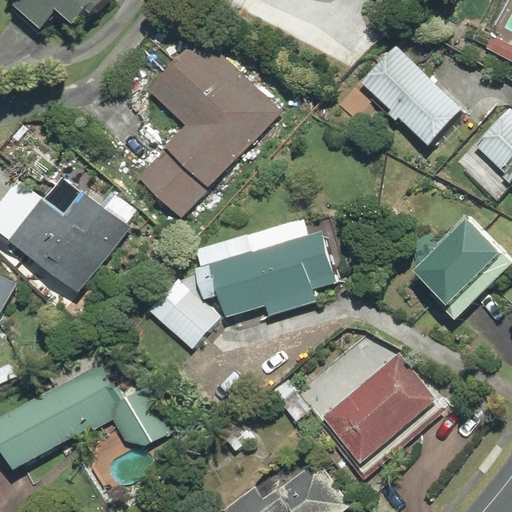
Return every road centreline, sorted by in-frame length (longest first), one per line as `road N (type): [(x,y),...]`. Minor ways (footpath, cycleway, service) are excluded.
road 1 (unknown): [(232,346),(355,315),(392,318),(441,336),(511,380)]
road 2 (unknown): [(0,111),(46,102),(90,76),(154,0)]
